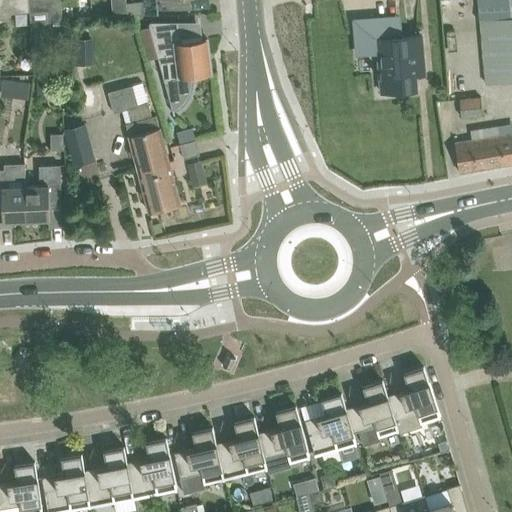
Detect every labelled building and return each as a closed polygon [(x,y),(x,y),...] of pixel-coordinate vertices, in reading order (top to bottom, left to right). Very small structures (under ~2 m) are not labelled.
[(0,0),(0,13),(11,12),(11,3),(29,1),(28,0),(0,0)] [(28,0),(29,1),(29,10),(50,8),(51,20),(63,19),(60,0),(28,0)] [(113,14),(127,14),(126,1),(125,0),(110,0),(112,12),(113,12),(113,14)] [(145,13),(143,0),(141,0),(126,1),(127,14),(145,13)] [(156,0),(157,8),(191,8),(190,0),(156,0)] [(210,61),(210,54),(208,37),(203,38),(200,17),(200,15),(199,15),(200,21),(180,21),(152,21),(151,21),(150,22),(150,23),(151,27),(159,57),(174,113),(176,113),(175,109),(171,96),(175,93),(178,90),(182,87),(187,79),(189,75),(193,75),(212,72),(212,71),(210,61)] [(487,83),(511,80),(511,17),(511,18),(481,19),(487,83)] [(377,34),(376,19),(357,21),(358,36),(377,34)] [(128,34),(136,32),(133,20),(120,23),(122,30),(128,34)] [(380,75),(382,92),(418,89),(416,76),(426,75),(422,34),(377,38),(380,71),(378,71),(378,76),(380,75)] [(38,94),(54,94),(53,77),(38,78),(38,94)] [(12,96),(14,80),(3,78),(1,95),(12,96)] [(135,156),(166,148),(157,114),(152,115),(149,101),(139,104),(134,84),(109,91),(114,111),(127,108),(131,122),(127,123),(135,156)] [(459,98),(461,118),(482,116),(480,96),(459,98)] [(73,164),(96,159),(87,121),(64,126),(73,164)] [(191,140),(196,139),(192,127),(185,129),(188,141),(191,140)] [(511,132),(455,142),(460,171),(511,162),(511,132)] [(196,139),(191,140),(180,143),(182,148),(184,158),(200,153),(196,139)] [(187,163),(190,172),(205,168),(202,159),(187,163)] [(170,161),(139,169),(145,192),(150,211),(181,203),(170,161)] [(29,218),(27,183),(26,183),(25,162),(5,163),(5,169),(0,169),(0,225),(14,225),(14,219),(29,218)] [(62,203),(61,175),(61,165),(38,165),(39,183),(27,183),(29,218),(51,217),(50,204),(62,203)] [(236,357),(228,354),(223,365),(231,368),(236,357)] [(383,378),(396,418),(399,428),(400,432),(423,424),(422,421),(441,414),(436,399),(424,365),(404,371),(410,387),(388,394),(383,378)] [(355,431),(359,430),(362,440),(399,428),(396,418),(383,378),(363,385),(368,400),(347,407),(355,431)] [(355,431),(347,407),(342,391),(322,397),(327,413),(305,419),(315,455),(358,441),(355,431)] [(255,415),(268,466),(269,471),(292,465),(290,460),(310,455),(297,404),(276,410),(281,425),(259,431),(255,415)] [(213,426),(225,477),(225,478),(268,466),(255,415),(235,420),(239,436),(217,442),(213,426)] [(225,477),(213,426),(193,430),(197,446),(175,451),(179,471),(184,492),(205,488),(204,482),(225,477)] [(125,445),(135,497),(178,487),(167,436),(147,440),(150,456),(128,461),(125,445)] [(438,442),(441,450),(449,447),(446,439),(438,442)] [(82,452),(91,504),(91,505),(135,497),(125,445),(104,449),(107,464),(85,469),(82,452)] [(42,476),(48,511),(91,504),(82,452),(62,456),(65,472),(42,476)] [(22,511),(42,511),(44,511),(36,460),(15,463),(17,479),(0,481),(0,507),(21,505),(22,511)] [(321,475),(323,483),(324,487),(336,483),(334,477),(331,475),(327,473),(321,475)] [(367,479),(370,488),(383,484),(380,475),(367,479)] [(316,476),(304,479),(308,492),(319,488),(316,476)] [(456,511),(468,507),(461,483),(448,487),(448,488),(425,495),(429,508),(430,508),(431,511),(456,511)] [(262,488),(266,500),(273,498),(270,486),(262,488)] [(319,500),(322,495),(320,489),(310,492),(313,502),(319,500)] [(297,497),(299,506),(312,502),(310,494),(297,497)] [(431,511),(430,508),(429,508),(425,495),(425,494),(390,505),(392,511),(431,511)] [(199,511),(197,504),(197,502),(181,505),(182,511),(199,511)]
